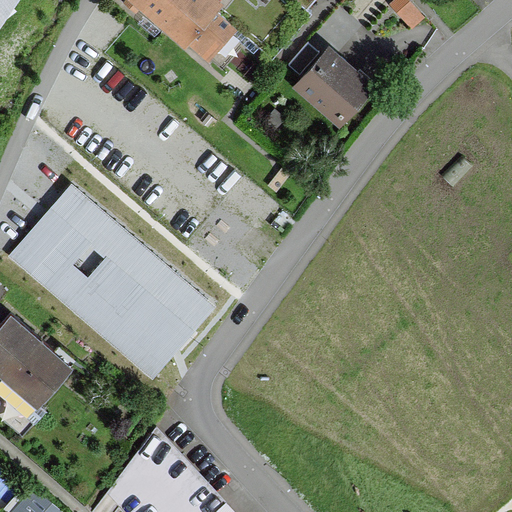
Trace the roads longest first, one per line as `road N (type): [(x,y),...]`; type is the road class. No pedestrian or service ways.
road 1 (residential): [(511,4),(423,81),(368,145),(202,379),(202,421),(284,511)]
road 2 (residential): [(92,0),(0,187)]
